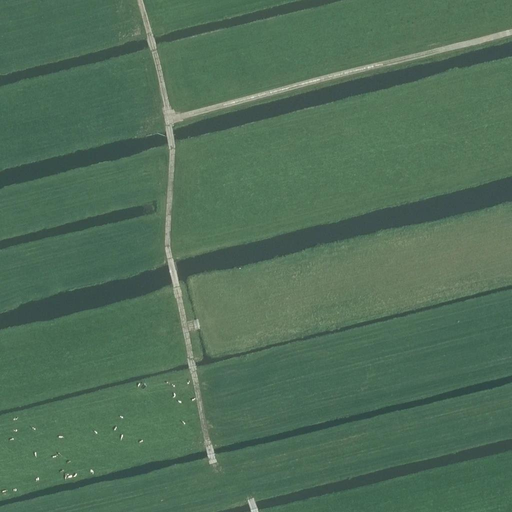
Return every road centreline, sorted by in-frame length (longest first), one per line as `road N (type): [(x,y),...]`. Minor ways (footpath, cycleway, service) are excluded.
road 1 (track): [(168,120),(511,33)]
road 2 (track): [(170,260),(212,459)]
road 3 (track): [(169,127),(141,0)]
